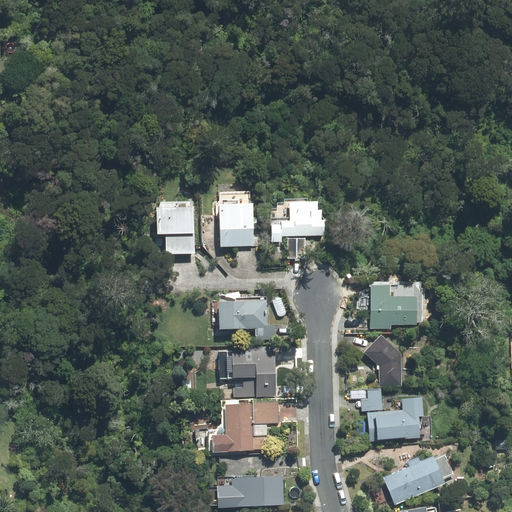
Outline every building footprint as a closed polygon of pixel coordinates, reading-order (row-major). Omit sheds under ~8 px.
[(275,227),(269,228),(270,243),(279,243),(279,238),(320,236),(319,224),(314,224),(314,214),(310,215),(310,205),(302,205),(302,202),(284,203),(284,206),(274,206),(275,227)] [(246,206),(216,208),(218,248),(249,245),(246,206)] [(190,254),(188,209),(151,211),(152,236),(162,236),(163,255),(190,254)] [(302,242),(286,242),(286,260),(302,260),(302,242)] [(385,288),(369,289),(369,329),(386,329),(386,325),(410,325),(410,321),(418,321),(418,314),(431,314),(431,296),(418,296),(418,291),(411,291),(411,301),(385,301),(385,288)] [(263,302),(216,304),(217,330),(253,328),(254,338),(272,337),(271,328),(264,329),(263,302)] [(398,386),(397,357),(378,339),(363,353),(377,366),(378,387),(398,386)] [(276,396),(275,351),(227,353),(228,378),(243,378),(244,387),(233,387),(233,398),(254,397),(276,396)] [(379,409),(378,392),(367,393),(368,403),(360,403),(361,411),(379,409)] [(401,412),(366,415),(368,442),(414,438),(413,416),(418,416),(417,402),(400,403),(401,412)] [(275,423),(274,406),(222,408),(223,439),(211,439),(211,453),(265,451),(264,423),(275,423)] [(428,460),(385,480),(395,503),(439,484),(428,460)] [(281,506),(280,479),(230,481),(230,490),(214,490),(214,508),(281,506)]
